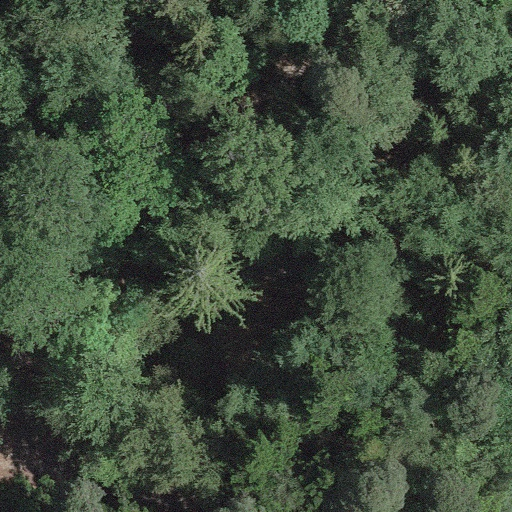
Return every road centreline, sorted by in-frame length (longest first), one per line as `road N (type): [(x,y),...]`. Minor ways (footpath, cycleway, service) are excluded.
road 1 (track): [(379,0),(172,183),(34,366),(0,426)]
road 2 (track): [(111,271),(252,269),(511,244)]
road 3 (track): [(0,478),(225,511)]
